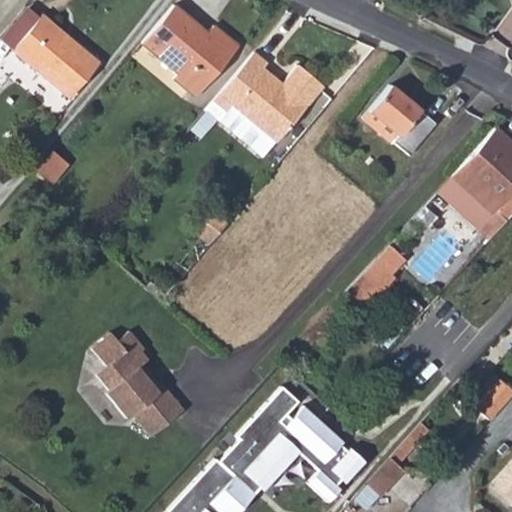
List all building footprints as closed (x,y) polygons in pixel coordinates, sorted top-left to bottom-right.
[(208,31),(175,3),(142,43),(178,73),(175,78),(197,97),(240,44),(215,23),(208,31)] [(36,19),(11,49),(70,97),(97,66),(74,45),(71,49),(36,19)] [(267,62),(255,51),(254,52),(213,100),(226,111),(215,124),(260,161),(276,142),(324,86),(299,65),(283,84),(280,88),(273,83),(276,78),(263,68),(267,62)] [(283,84),(276,78),(273,83),(280,88),(283,84)] [(391,142),(392,141),(401,149),(408,155),(435,123),(389,85),(367,110),(361,118),(391,142)] [(511,142),(494,126),(450,174),(491,213),(494,209),(506,219),(511,212),(511,142)] [(52,149),(36,168),(52,181),(68,162),(52,149)] [(215,208),(196,230),(209,241),(228,219),(215,208)] [(511,212),(506,219),(501,224),(488,239),(511,261),(511,212)] [(407,221),(386,245),(395,252),(416,230),(407,221)] [(181,410),(162,387),(159,388),(152,393),(134,370),(141,365),(146,361),(139,353),(142,350),(128,333),(115,343),(109,335),(87,351),(102,368),(92,376),(105,392),(102,394),(123,418),(130,413),(148,436),(181,410)] [(159,388),(141,365),(134,370),(152,393),(159,388)] [(511,392),(511,390),(496,377),(471,405),(488,419),(511,392)] [(214,462),(168,511),(241,511),(299,449),(321,469),(305,487),(322,502),(330,503),(339,493),(335,488),(341,482),(344,485),(365,463),(280,386),(234,436),(240,441),(218,466),(214,462)] [(387,458),(364,485),(377,497),(401,471),(387,458)] [(511,459),(495,479),(511,494),(511,459)]
